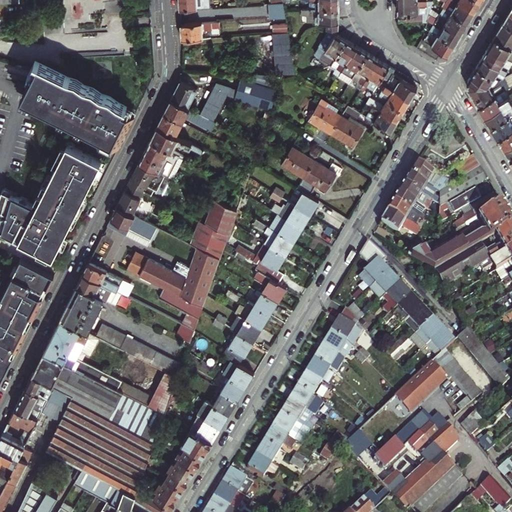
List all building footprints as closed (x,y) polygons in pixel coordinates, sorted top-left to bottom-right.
[(179,0),(180,10),(205,8),(204,0),(179,0)] [(407,0),(408,1),(398,1),(398,12),(398,21),(399,21),(425,21),(425,13),(427,13),(427,6),(431,6),(433,1),(432,0),(407,0)] [(457,2),(454,0),(441,0),(446,3),(443,8),(468,22),(473,14),(475,11),(466,6),(465,8),(457,3),(457,2)] [(481,0),(479,0),(454,0),(457,2),(457,3),(465,8),(466,6),(475,11),(479,3),(481,0)] [(271,18),(287,17),(285,8),(284,2),(272,3),(270,3),(271,18)] [(339,7),(318,8),(302,8),(302,21),(327,21),(327,29),(339,29),(339,19),(339,7)] [(468,22),(443,8),(439,14),(431,9),(429,14),(437,18),(444,23),(445,22),(453,27),(452,28),(461,33),(465,26),(468,22)] [(430,29),(432,30),(454,43),(458,36),(461,33),(452,28),(453,27),(445,22),(444,23),(437,18),(429,14),(427,19),(434,23),(430,29)] [(511,26),(504,21),(501,26),(495,36),(511,46),(511,26)] [(273,33),(289,31),(288,22),(273,24),(273,33)] [(182,40),(203,38),(202,23),(181,25),(182,36),(182,40)] [(325,49),(334,34),(325,29),(311,52),(316,54),(321,46),(325,49)] [(316,54),(326,61),(323,66),(324,67),(332,64),(347,39),(343,37),(336,33),(339,29),(327,29),(325,29),(334,34),(325,49),(321,46),(316,54)] [(454,43),(432,30),(429,36),(426,34),(418,48),(437,59),(441,50),(448,54),(452,48),(454,43)] [(289,31),(273,33),(280,72),(295,70),(289,31)] [(488,46),(511,60),(511,46),(495,36),(492,39),(488,46)] [(354,43),(347,39),(332,64),(337,67),(334,73),(339,76),(347,62),(346,62),(352,53),(354,54),(359,46),(354,43)] [(347,74),(353,77),(368,52),(364,50),(359,46),(354,54),(352,53),(346,62),(347,62),(339,76),(344,79),(347,74)] [(508,70),(511,63),(511,60),(488,46),(487,48),(483,55),(508,70)] [(350,83),(360,90),(369,76),(370,76),(375,68),(373,67),(378,58),(375,56),(368,52),(353,77),(350,83)] [(503,80),(508,70),(483,55),(481,58),(477,65),(503,80)] [(32,77),(21,100),(31,105),(33,101),(60,115),(58,119),(65,123),(67,119),(85,127),(83,131),(90,135),(92,131),(109,139),(107,144),(114,147),(117,148),(119,144),(120,144),(136,113),(135,113),(136,111),(127,106),(128,106),(120,102),(111,96),(102,93),(94,87),(86,85),(77,79),(68,76),(40,62),(37,60),(32,58),(28,68),(25,74),(32,77)] [(369,76),(360,90),(365,93),(369,87),(374,90),(381,80),(390,65),(386,63),(378,58),(373,67),(375,68),(370,76),(369,76)] [(381,80),(386,83),(395,88),(395,87),(403,92),(402,94),(410,99),(411,98),(415,92),(418,87),(393,72),(395,69),(390,65),(381,80)] [(474,70),(471,74),(487,85),(489,84),(503,80),(477,65),(474,70)] [(487,85),(471,74),(468,79),(468,87),(473,95),(475,98),(492,88),(489,84),(487,85)] [(271,109),(277,88),(241,78),(238,90),(236,98),(271,109)] [(197,88),(180,80),(177,88),(171,99),(188,107),(197,88)] [(395,88),(386,83),(380,94),(388,99),(405,109),(408,103),(410,99),(402,94),(403,92),(395,87),(395,88)] [(499,84),(492,88),(475,98),(477,102),(479,105),(503,90),(499,84)] [(485,115),(511,99),(511,92),(509,94),(505,89),(503,90),(479,105),(483,112),(485,115)] [(168,105),(164,112),(182,122),(184,117),(211,131),(216,122),(188,107),(171,99),(168,105)] [(332,133),(342,116),(326,106),(328,103),(322,99),(308,122),(311,124),(316,127),(318,124),(332,133)] [(376,100),(373,105),(381,110),(381,111),(389,115),(390,114),(398,119),(402,113),(405,109),(388,99),(384,105),(376,100)] [(511,99),(485,115),(489,122),(491,126),(511,113),(511,99)] [(357,125),(364,114),(351,106),(351,105),(349,104),(342,116),(357,125)] [(375,120),(391,130),(395,124),(398,120),(398,119),(390,114),(389,115),(381,111),(381,110),(373,105),(367,115),(375,120)] [(161,118),(157,126),(175,135),(182,122),(164,112),(161,118)] [(511,113),(491,126),(496,134),(498,137),(511,129),(511,128),(511,113)] [(357,125),(342,116),(332,133),(345,141),(343,144),(347,146),(352,149),(366,126),(370,128),(375,120),(367,115),(364,114),(357,125)] [(175,135),(157,126),(155,132),(151,139),(172,150),(176,144),(178,145),(179,145),(189,150),(191,148),(201,154),(203,149),(175,135)] [(511,143),(511,128),(511,129),(498,137),(502,144),(504,148),(511,143)] [(172,150),(151,139),(142,156),(139,161),(157,170),(172,178),(183,156),(172,150)] [(3,193),(0,202),(0,233),(7,237),(5,241),(17,246),(19,242),(39,252),(37,255),(47,260),(49,256),(52,258),(53,256),(58,258),(67,240),(63,237),(69,226),(73,228),(79,216),(75,214),(75,213),(80,215),(88,199),(84,197),(96,172),(100,175),(105,165),(73,150),(75,146),(64,141),(58,155),(62,157),(52,177),(48,175),(39,192),(43,194),(41,197),(37,196),(33,203),(37,205),(35,209),(26,204),(28,201),(22,198),(20,202),(16,200),(18,196),(6,190),(4,193),(3,193)] [(300,150),(301,147),(299,146),(295,143),(281,166),(286,169),(287,166),(305,177),(315,160),(300,150)] [(462,179),(481,167),(477,161),(474,155),(453,168),(440,177),(452,184),(462,178),(462,179)] [(329,169),(315,160),(305,177),(299,187),(303,190),(310,194),(315,186),(309,183),(311,181),(320,186),(318,189),(325,193),(339,170),(337,169),(332,166),(329,169)] [(157,170),(139,161),(135,171),(128,184),(145,192),(157,170)] [(415,168),(411,174),(428,185),(440,192),(445,189),(452,184),(440,177),(418,163),(415,168)] [(484,174),(481,167),(462,179),(462,178),(452,184),(445,189),(440,192),(439,205),(439,208),(447,204),(487,179),(484,174)] [(409,178),(405,184),(431,200),(434,201),(440,192),(428,185),(411,174),(409,178)] [(145,192),(128,184),(123,194),(117,206),(134,214),(145,192)] [(403,186),(400,192),(425,208),(426,209),(428,206),(424,204),(427,200),(430,202),(431,200),(405,184),(403,186)] [(273,191),(282,196),(285,191),(276,186),(273,191)] [(291,201),(295,203),(303,190),(299,187),(291,201)] [(439,224),(455,214),(454,213),(481,197),(479,194),(475,188),(449,204),(447,204),(439,208),(439,224)] [(320,200),(310,194),(303,190),(295,203),(311,213),(311,212),(314,206),(317,202),(319,203),(320,200)] [(282,196),(273,191),(270,195),(279,201),(282,196)] [(397,196),(394,201),(420,217),(425,208),(400,192),(397,196)] [(454,224),(457,229),(478,217),(502,203),(499,198),(497,195),(472,210),(473,211),(462,218),(463,219),(454,224)] [(214,199),(206,223),(228,234),(236,210),(214,199)] [(282,215),(286,217),(295,203),(291,201),(282,215)] [(420,217),(394,201),(392,204),(389,210),(412,224),(416,218),(418,220),(420,217)] [(310,214),(311,213),(295,203),(286,217),(304,227),(305,225),(303,224),(306,219),(310,213),(310,214)] [(502,203),(478,217),(481,222),(482,224),(492,218),(506,209),(505,207),(502,203)] [(134,214),(117,206),(113,215),(108,225),(126,234),(129,227),(138,231),(141,226),(152,231),(155,225),(134,214)] [(511,218),(506,209),(492,218),(494,220),(484,226),(490,237),(495,234),(511,223),(511,218)] [(412,224),(389,210),(386,215),(382,222),(399,233),(403,226),(409,229),(408,231),(416,236),(420,229),(414,226),(412,224)] [(274,228),(278,231),(286,217),(282,215),(278,212),(269,226),(274,228)] [(256,218),(265,223),(268,218),(259,213),(256,218)] [(278,231),(294,241),(294,240),(298,232),(300,229),(302,230),(304,227),(286,217),(278,231)] [(265,223),(256,218),(253,222),(262,228),(265,223)] [(494,220),(492,218),(482,224),(484,226),(494,220)] [(200,220),(192,243),(196,245),(220,257),(228,234),(206,223),(200,220)] [(506,236),(511,232),(511,223),(495,234),(499,240),(506,236)] [(481,242),(490,237),(484,226),(479,229),(476,232),(481,242)] [(265,242),(270,245),(278,231),(274,228),(265,242)] [(294,241),(278,231),(270,245),(287,255),(288,252),(287,251),(289,247),(293,241),(294,241)] [(481,242),(476,232),(462,240),(468,250),(480,243),(481,242)] [(511,247),(511,232),(506,236),(508,238),(501,243),(494,248),(498,255),(500,254),(511,247)] [(186,264),(140,241),(135,251),(103,235),(99,243),(93,256),(100,259),(96,266),(117,276),(199,317),(202,309),(207,294),(212,278),(218,263),(220,257),(196,245),(186,264)] [(468,250),(462,240),(461,238),(457,241),(452,244),(458,256),(468,250)] [(420,239),(417,244),(425,249),(430,246),(431,245),(420,239)] [(259,263),(270,245),(265,242),(254,260),(259,263)] [(368,268),(362,275),(372,286),(375,284),(389,271),(388,271),(385,268),(382,265),(379,262),(380,261),(383,264),(387,261),(369,242),(359,259),(368,268)] [(491,260),(490,260),(486,252),(480,243),(468,250),(458,256),(449,261),(438,268),(433,270),(444,288),(445,288),(491,260)] [(425,249),(417,244),(408,255),(433,270),(438,268),(431,257),(435,254),(430,246),(425,249)] [(458,256),(452,244),(446,247),(443,250),(449,261),(458,256)] [(249,250),(240,245),(237,250),(246,255),(249,250)] [(287,255),(270,245),(259,263),(260,264),(273,272),(270,276),(279,282),(285,273),(277,268),(281,260),(284,256),(285,257),(287,255)] [(502,267),(511,261),(511,247),(500,254),(503,260),(487,270),(489,275),(502,267)] [(486,252),(490,260),(498,255),(494,248),(486,252)] [(246,255),(237,250),(234,254),(243,260),(246,255)] [(449,261),(443,250),(435,254),(431,257),(438,268),(449,261)] [(93,256),(90,262),(96,266),(100,259),(93,256)] [(0,384),(54,277),(20,260),(16,268),(14,267),(10,274),(13,275),(1,299),(0,298),(0,384)] [(505,280),(511,276),(511,261),(502,267),(505,272),(498,277),(501,283),(505,280)] [(83,274),(116,290),(117,287),(114,285),(115,283),(114,281),(117,276),(96,266),(90,262),(89,262),(86,267),(83,274)] [(267,278),(260,288),(278,299),(279,299),(278,298),(282,292),(284,288),(286,289),(287,287),(285,285),(279,282),(270,276),(273,272),(260,264),(256,271),(267,278)] [(389,272),(389,271),(375,284),(386,295),(400,282),(398,280),(397,281),(394,277),(392,276),(389,272)] [(81,278),(77,285),(104,298),(111,302),(116,290),(83,274),(81,278)] [(369,290),(372,286),(362,275),(358,279),(369,290)] [(400,282),(386,295),(397,307),(410,294),(409,294),(404,288),(401,285),(402,284),(400,282)] [(87,332),(104,298),(77,285),(70,300),(61,318),(87,332)] [(233,290),(241,295),(244,291),(235,286),(233,290)] [(260,288),(252,302),(271,314),(272,311),(271,310),(273,306),(277,299),(278,300),(278,299),(260,288)] [(241,295),(233,290),(230,295),(238,300),(241,295)] [(357,302),(364,295),(360,290),(353,298),(357,302)] [(411,295),(410,294),(397,307),(408,319),(422,305),(420,303),(419,304),(415,300),(411,295)] [(364,295),(357,302),(361,306),(368,299),(364,295)] [(252,302),(244,316),(262,327),(262,326),(261,326),(266,318),(268,315),(269,316),(271,314),(252,302)] [(424,307),(422,305),(408,319),(404,323),(415,334),(419,330),(432,317),(431,317),(426,311),(423,308),(424,307)] [(336,325),(332,331),(331,331),(331,332),(347,341),(354,349),(364,333),(355,327),(358,322),(348,311),(345,309),(342,315),(340,318),(338,317),(338,319),(337,320),(338,321),(336,325)] [(229,326),(237,331),(254,341),(256,338),(254,337),(257,333),(260,327),(261,327),(262,327),(244,316),(238,312),(229,326)] [(227,318),(219,313),(216,318),(224,323),(227,318)] [(379,324),(386,317),(382,313),(375,320),(379,324)] [(390,322),(386,317),(379,324),(383,328),(390,322)] [(430,342),(444,329),(442,326),(441,327),(437,323),(432,318),(433,318),(432,317),(419,330),(415,334),(426,346),(430,342)] [(87,332),(61,318),(52,335),(44,352),(73,366),(77,357),(80,351),(89,355),(98,337),(96,336),(87,332)] [(224,323),(216,318),(213,323),(221,328),(224,323)] [(464,322),(467,328),(472,325),(469,320),(464,322)] [(102,325),(96,336),(98,337),(165,371),(175,376),(181,364),(102,325)] [(459,336),(457,338),(499,389),(509,379),(508,377),(499,367),(491,356),(482,345),(473,335),(467,328),(459,336)] [(446,331),(444,329),(430,342),(426,346),(437,358),(444,351),(454,341),(448,335),(445,332),(446,331)] [(244,354),(249,347),(251,342),(253,343),(254,341),(237,331),(226,349),(241,358),(238,362),(239,363),(245,354),(244,354)] [(354,349),(347,341),(331,332),(330,332),(331,333),(327,339),(325,343),(323,342),(322,344),(339,355),(346,362),(354,349)] [(426,346),(415,334),(410,339),(421,351),(426,346)] [(404,336),(387,352),(391,357),(401,347),(408,341),(404,336)] [(412,345),(408,341),(401,347),(405,352),(412,345)] [(346,362),(339,355),(322,344),(320,347),(322,348),(319,352),(316,358),(315,358),(314,359),(330,368),(338,376),(346,362)] [(223,354),(238,362),(241,358),(226,349),(223,354)] [(363,349),(359,353),(366,360),(371,365),(375,361),(363,349)] [(482,394),(444,351),(437,358),(431,363),(447,380),(448,381),(450,379),(463,393),(453,402),(461,411),(482,394)] [(72,395),(47,449),(84,468),(123,392),(73,366),(44,352),(38,363),(32,375),(55,387),(72,395)] [(362,364),(366,360),(359,353),(355,357),(362,364)] [(77,357),(73,366),(123,392),(165,413),(178,377),(175,376),(165,371),(153,396),(77,357)] [(330,368),(314,359),(315,360),(311,366),(308,370),(307,369),(305,372),(322,382),(330,368)] [(418,367),(422,372),(429,365),(425,360),(418,367)] [(252,374),(253,375),(255,373),(248,369),(239,363),(238,362),(230,376),(245,386),(246,385),(245,385),(249,379),(252,374)] [(411,413),(439,387),(447,380),(431,363),(429,365),(422,372),(413,380),(400,393),(395,397),(405,408),(411,413)] [(314,396),(322,382),(305,372),(304,374),(305,375),(303,379),(299,386),(298,385),(298,386),(314,396)] [(29,381),(25,389),(36,394),(39,388),(51,394),(55,387),(32,375),(29,381)] [(346,375),(343,379),(350,386),(354,382),(346,375)] [(221,390),(238,400),(239,398),(238,397),(240,393),(244,386),(245,387),(245,386),(230,376),(221,390)] [(350,386),(343,379),(339,384),(346,390),(350,386)] [(314,396),(298,386),(297,386),(298,387),(294,394),(292,397),(290,396),(289,399),(305,409),(314,396)] [(15,409),(28,415),(38,395),(36,394),(25,389),(20,398),(15,409)] [(236,403),(238,400),(221,390),(213,404),(229,413),(229,412),(232,406),(235,402),(236,403)] [(130,511),(135,499),(156,511),(169,511),(173,507),(155,497),(139,487),(165,413),(123,392),(84,468),(124,489),(119,506),(115,511),(130,511)] [(305,409),(289,399),(287,402),(288,403),(286,407),(282,413),(281,413),(310,431),(313,426),(307,422),(312,414),(305,409)] [(326,405),(335,411),(338,407),(329,400),(326,405)] [(228,414),(229,413),(213,404),(205,417),(221,427),(223,425),(221,424),(224,420),(228,413),(228,414)] [(335,411),(326,405),(323,410),(331,416),(335,411)] [(28,415),(15,409),(8,423),(18,428),(20,425),(32,431),(38,420),(28,415)] [(395,440),(398,442),(403,448),(413,439),(430,423),(433,421),(425,412),(395,440)] [(310,431),(281,413),(281,414),(277,421),(275,425),(274,424),(272,426),(296,441),(302,445),(310,431)] [(474,413),(466,421),(462,425),(462,426),(468,433),(471,437),(485,425),(474,413)] [(193,429),(211,440),(215,434),(218,429),(219,430),(221,427),(205,417),(198,414),(190,427),(193,429)] [(433,421),(430,423),(438,433),(448,424),(439,415),(433,421)] [(409,509),(454,466),(444,455),(457,442),(458,437),(455,435),(456,434),(448,424),(438,433),(430,423),(413,439),(403,448),(398,442),(395,440),(380,454),(376,458),(377,459),(367,469),(386,488),(392,494),(408,510),(409,509)] [(265,440),(281,450),(284,444),(292,449),(296,441),(272,426),(271,429),(272,430),(269,434),(266,440),(265,440)] [(186,446),(204,456),(207,451),(211,444),(213,441),(211,440),(193,429),(188,438),(184,435),(179,442),(186,446)] [(24,447),(31,433),(24,430),(19,441),(20,444),(10,439),(12,435),(4,431),(0,438),(0,448),(19,458),(24,447)] [(496,444),(493,441),(488,434),(479,442),(487,451),(496,444)] [(272,464),(281,450),(265,440),(264,441),(265,441),(261,448),(258,452),(257,451),(255,453),(272,464)] [(325,458),(336,447),(330,444),(318,453),(325,458)] [(202,460),(204,456),(186,446),(183,452),(180,451),(178,455),(180,456),(197,467),(202,460)] [(24,447),(19,458),(2,492),(0,494),(0,495),(8,500),(33,451),(24,447)] [(0,490),(2,492),(19,458),(0,448),(0,490)] [(248,468),(264,477),(272,464),(255,453),(255,455),(254,456),(255,457),(249,467),(248,467),(248,468)] [(296,453),(294,458),(302,463),(305,458),(296,453)] [(172,465),(191,476),(195,471),(197,467),(180,456),(176,462),(174,461),(172,465)] [(302,463),(294,458),(291,463),(303,470),(306,465),(302,463)] [(511,463),(509,460),(498,470),(505,478),(511,470),(511,463)] [(189,480),(191,476),(172,465),(169,469),(171,470),(168,476),(186,486),(189,480)] [(409,509),(411,511),(425,511),(463,476),(454,466),(409,509)] [(75,482),(119,506),(124,489),(84,468),(75,482)] [(247,479),(230,469),(229,472),(230,473),(228,478),(224,483),(223,483),(223,484),(239,493),(247,479)] [(183,490),(186,486),(168,476),(164,482),(162,481),(159,485),(179,497),(183,490)] [(476,490),(470,495),(486,511),(504,511),(502,510),(511,500),(511,499),(491,477),(476,490)] [(16,511),(47,511),(58,494),(32,480),(20,506),(16,511)] [(223,485),(219,491),(217,495),(215,494),(214,497),(230,507),(239,493),(223,484),(222,484),(223,485)] [(274,489),(282,494),(285,489),(276,484),(274,489)] [(177,501),(179,497),(159,485),(156,489),(159,491),(155,497),(173,507),(177,501)] [(372,511),(374,511),(392,494),(386,488),(376,497),(370,491),(356,505),(354,504),(349,508),(351,510),(348,511),(372,511)] [(0,511),(2,511),(8,500),(0,495),(0,511)] [(486,511),(470,495),(461,505),(467,511),(486,511)] [(206,510),(206,511),(208,511),(227,511),(230,507),(214,497),(212,499),(214,500),(211,504),(207,510),(206,510)] [(275,502),(268,509),(271,511),(273,511),(279,506),(275,502)]
